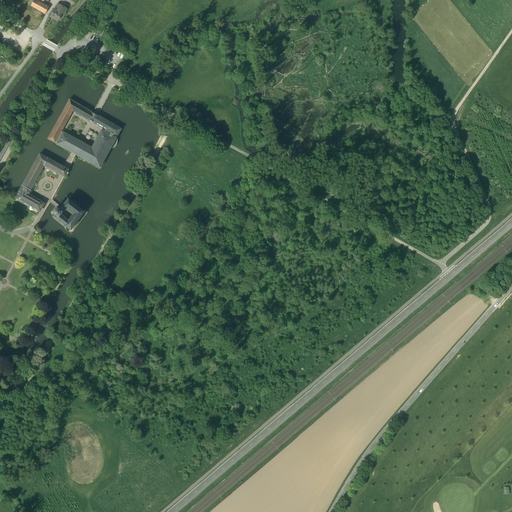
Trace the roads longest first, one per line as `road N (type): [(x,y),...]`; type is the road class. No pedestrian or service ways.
road 1 (secondary): [(171,511),(511,223)]
road 2 (track): [(178,118),(0,432)]
road 3 (track): [(178,118),(453,272)]
road 4 (secondary): [(331,511),(361,461),(511,284)]
road 5 (track): [(511,31),(449,118),(489,210),(488,221),(440,265)]
